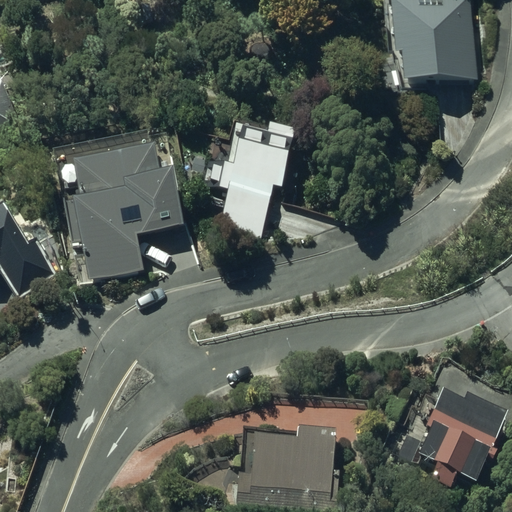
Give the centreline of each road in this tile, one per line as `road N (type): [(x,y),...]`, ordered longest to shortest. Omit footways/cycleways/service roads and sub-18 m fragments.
road 1 (residential): [(76,479),(97,398),(139,336),(201,304),(418,239),(487,167),(511,121)]
road 2 (residential): [(511,283),(460,314),(411,329),(311,339),(208,370),(136,419),(76,479)]
